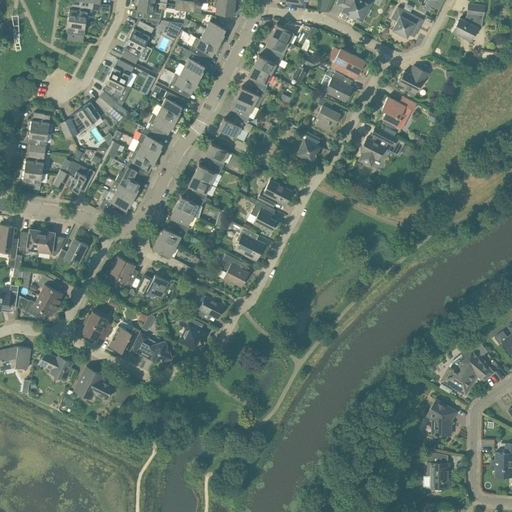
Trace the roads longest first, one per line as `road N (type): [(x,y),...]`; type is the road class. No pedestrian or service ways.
road 1 (residential): [(60,333),(151,379),(209,360),(311,186)]
road 2 (residential): [(2,205),(15,108),(84,83),(120,0)]
road 3 (residential): [(511,503),(480,499),(473,490),(474,413),(511,380)]
road 4 (residential): [(111,230),(146,213),(200,125)]
road 5 (residential): [(311,186),(380,66)]
road 6 (residential): [(200,125),(258,9)]
road 7 (residential): [(311,186),(200,125)]
road 8 (residential): [(377,46),(321,19),(258,9)]
